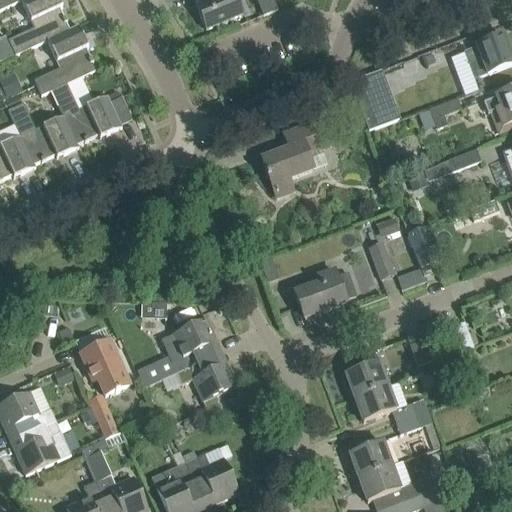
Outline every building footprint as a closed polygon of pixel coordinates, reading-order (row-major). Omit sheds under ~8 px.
[(0,0),(0,13),(21,4),(21,3),(27,0),(0,0)] [(15,59),(47,44),(47,43),(78,29),(78,28),(68,33),(58,11),(62,10),(57,0),(27,0),(21,3),(21,4),(34,31),(8,43),(15,59)] [(197,0),(200,5),(195,7),(205,33),(243,17),(236,0),(197,0)] [(41,99),(51,94),(66,87),(95,74),(85,52),(88,50),(78,29),(47,43),(47,44),(60,71),(34,84),(41,99)] [(474,50),(475,50),(464,54),(474,82),(487,77),(511,67),(511,62),(503,39),(474,50)] [(381,74),(351,85),(370,136),(400,125),(381,74)] [(416,118),(429,113),(439,109),(428,80),(405,89),(416,118)] [(51,94),(63,120),(78,151),(77,147),(98,138),(99,141),(121,131),(107,99),(78,113),(66,87),(51,94)] [(511,93),(494,100),(495,101),(483,106),(487,117),(490,116),(498,136),(511,131),(511,93)] [(5,103),(9,112),(21,106),(17,98),(5,103)] [(429,113),(437,133),(447,129),(443,119),(461,112),(457,102),(439,109),(429,113)] [(7,114),(14,128),(19,140),(20,140),(35,171),(34,167),(55,158),(56,161),(78,151),(63,120),(35,133),(23,107),(7,114)] [(307,157),(319,152),(310,126),(283,136),(289,151),(261,162),(267,176),(265,177),(266,181),(268,180),(272,189),(313,173),(307,157)] [(0,182),(12,178),(13,181),(35,171),(20,140),(19,140),(14,128),(0,134),(0,182)] [(511,151),(502,156),(507,168),(511,182),(511,151)] [(425,174),(428,185),(481,164),(476,152),(437,168),(437,169),(425,174)] [(470,213),(474,224),(499,215),(495,204),(470,213)] [(401,239),(399,234),(394,221),(376,228),(381,241),(386,239),(388,244),(401,239)] [(407,237),(416,261),(423,280),(424,279),(422,276),(430,273),(429,268),(437,265),(430,246),(424,230),(407,237)] [(369,251),(380,283),(393,278),(382,247),(369,251)] [(473,257),(470,262),(472,267),(475,269),(477,270),(483,268),(484,266),(485,263),(483,257),(478,255),(473,257)] [(293,291),(295,296),(304,322),(345,306),(344,303),(355,299),(347,276),(336,280),(334,274),(317,280),(318,281),(293,291)] [(142,305),(142,322),(166,322),(167,305),(142,305)] [(44,307),(43,317),(56,318),(57,308),(44,307)] [(172,338),(179,352),(168,358),(168,360),(136,374),(144,392),(176,377),(175,376),(208,361),(221,355),(206,323),(172,338)] [(444,333),(451,352),(471,344),(464,325),(444,333)] [(433,363),(422,335),(407,341),(417,369),(433,363)] [(80,357),(92,384),(93,385),(99,383),(106,400),(129,390),(118,362),(109,344),(80,357)] [(345,377),(354,401),(387,389),(373,354),(362,358),(366,369),(345,377)] [(208,361),(175,376),(176,377),(181,388),(193,383),(202,405),(204,409),(210,423),(224,417),(218,404),(216,399),(236,390),(226,367),(221,355),(208,361)] [(67,371),(55,377),(59,388),(72,382),(67,371)] [(392,415),(396,426),(427,414),(424,403),(395,414),(387,389),(354,401),(363,426),(392,415)] [(50,413),(39,418),(29,396),(0,408),(0,422),(10,446),(23,440),(55,425),(50,413)] [(105,443),(119,437),(102,398),(88,404),(105,443)] [(427,414),(396,426),(400,439),(425,430),(433,451),(440,450),(427,414)] [(60,462),(70,458),(55,425),(23,440),(10,446),(25,478),(60,462)] [(146,511),(133,480),(115,489),(100,455),(108,452),(104,443),(80,454),(94,485),(106,511),(146,511)] [(349,457),(358,481),(392,468),(383,444),(349,457)] [(193,454),(182,459),(200,499),(205,511),(238,497),(223,462),(209,469),(204,458),(196,461),(193,454)] [(174,463),(177,470),(151,482),(164,511),(203,511),(205,511),(200,499),(182,459),(174,463)] [(383,511),(393,509),(435,493),(430,481),(401,492),(392,468),(358,481),(367,505),(379,501),(383,511)] [(106,511),(94,485),(83,490),(88,501),(66,511),(106,511)] [(441,511),(435,493),(393,509),(393,511),(441,511)] [(501,511),(498,503),(491,506),(493,511),(501,511)]
